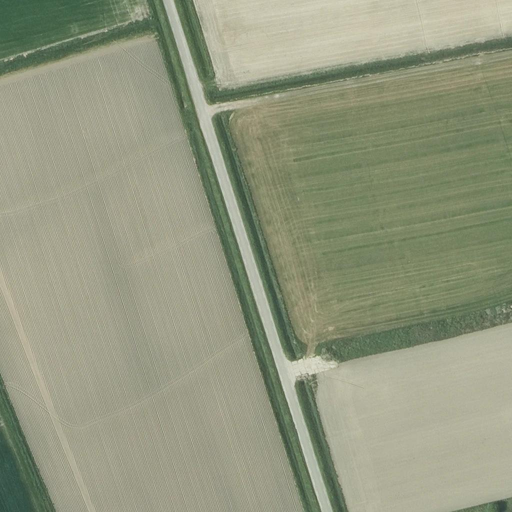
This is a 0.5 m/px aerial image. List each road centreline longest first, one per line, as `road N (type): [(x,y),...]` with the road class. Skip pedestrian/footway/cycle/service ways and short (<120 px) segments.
road 1 (unclassified): [(326,511),(168,0)]
road 2 (track): [(204,114),(511,56)]
